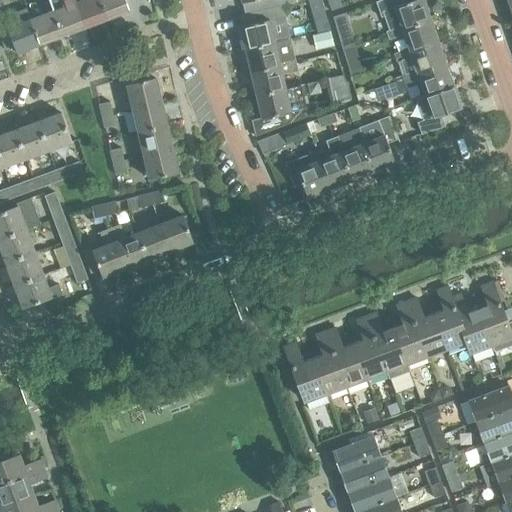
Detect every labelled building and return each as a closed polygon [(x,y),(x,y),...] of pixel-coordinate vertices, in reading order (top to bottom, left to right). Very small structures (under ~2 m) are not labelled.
[(75,0),(49,0),(53,10),(63,36),(85,27),(75,0)] [(75,0),(85,27),(109,18),(101,0),(75,0)] [(101,0),(109,18),(131,10),(126,0),(101,0)] [(242,0),(243,3),(254,0),(255,0),(258,11),(282,5),(283,5),(295,3),(293,0),(242,0)] [(404,0),(379,0),(376,1),(381,17),(384,16),(388,30),(402,26),(402,29),(431,19),(424,0),(410,0),(405,2),(404,0)] [(261,21),(241,25),(247,50),(275,43),(274,39),(289,35),(282,5),(258,11),(261,21)] [(17,53),(41,44),(31,19),(27,8),(4,16),(17,53)] [(41,44),(63,36),(53,10),(31,19),(41,44)] [(349,71),(362,66),(344,10),(331,14),(349,71)] [(410,50),(438,40),(431,19),(402,29),(402,26),(388,30),(386,31),(389,39),(398,36),(399,40),(406,38),(409,48),(410,50)] [(330,31),(327,20),(321,21),(323,32),(330,31)] [(317,50),(334,46),(330,33),(314,37),(317,50)] [(275,43),(247,50),(252,73),(281,66),(280,64),(296,61),(289,35),(274,39),(275,43)] [(446,62),(438,40),(410,50),(409,48),(394,53),(397,61),(401,60),(405,74),(417,69),(418,72),(446,62)] [(252,73),(257,95),(286,89),(286,86),(283,74),(298,71),(296,61),(280,64),(281,66),(252,73)] [(405,74),(391,79),(398,95),(407,91),(406,88),(421,82),(425,95),(453,85),(446,62),(418,72),(417,69),(405,74)] [(133,107),(161,100),(155,78),(128,85),(133,107)] [(321,84),(326,107),(349,98),(344,78),(321,84)] [(263,119),(269,117),(272,130),(306,116),(304,107),(306,107),(300,83),(286,86),(286,89),(257,95),(263,119)] [(425,95),(416,98),(423,119),(418,121),(422,133),(446,125),(442,115),(461,108),(453,85),(425,95)] [(139,131),(167,124),(161,100),(133,107),(139,131)] [(102,114),(113,112),(110,101),(99,103),(102,114)] [(38,121),(48,150),(73,141),(62,112),(38,121)] [(113,112),(102,114),(105,128),(116,125),(113,112)] [(333,113),(325,116),(328,125),(336,122),(333,113)] [(325,116),(317,120),(321,128),(328,125),(325,116)] [(399,139),(390,116),(379,121),(378,119),(359,127),(359,128),(365,143),(362,144),(373,171),(395,162),(388,143),(399,139)] [(26,158),(48,150),(38,121),(16,129),(26,158)] [(288,143),(313,133),(308,122),(284,132),(288,143)] [(145,154),(172,148),(167,124),(139,131),(145,154)] [(351,180),(373,171),(362,144),(365,143),(359,128),(338,136),(344,151),(340,152),(351,180)] [(0,160),(2,167),(26,158),(16,129),(0,134),(0,160)] [(330,188),(351,180),(340,152),(344,151),(338,136),(337,136),(326,140),(332,156),(319,161),(330,188)] [(113,162),(124,159),(121,147),(110,149),(113,162)] [(172,148),(145,154),(151,179),(178,172),(172,148)] [(330,188),(319,161),(316,151),(285,163),(295,187),(302,184),(307,197),(330,188)] [(124,159),(113,162),(116,174),(127,171),(124,159)] [(56,169),(60,180),(83,172),(79,161),(56,169)] [(38,189),(60,180),(56,169),(33,178),(38,189)] [(13,197),(38,189),(33,178),(9,187),(13,197)] [(0,202),(13,197),(9,187),(0,190),(0,202)] [(150,193),(152,204),(165,201),(162,190),(150,193)] [(53,219),(64,215),(55,191),(44,195),(53,219)] [(150,193),(139,195),(142,207),(152,204),(150,193)] [(0,238),(27,229),(41,224),(31,197),(16,203),(17,206),(0,212),(0,238)] [(104,204),(106,215),(118,212),(115,201),(104,204)] [(94,218),(106,215),(104,204),(91,207),(94,218)] [(158,224),(169,251),(194,242),(184,214),(158,224)] [(62,242),(73,238),(64,215),(53,219),(62,242)] [(126,236),(121,223),(110,228),(126,268),(149,259),(139,231),(126,236)] [(149,259),(169,251),(158,224),(139,231),(149,259)] [(103,276),(126,268),(110,228),(99,232),(105,244),(92,249),(103,276)] [(0,246),(6,263),(35,252),(27,229),(0,238),(0,246)] [(70,265),(81,261),(73,238),(62,242),(70,265)] [(15,286),(44,275),(35,252),(6,263),(15,286)] [(81,261),(70,265),(77,283),(88,279),(81,261)] [(23,308),(52,297),(63,293),(59,284),(48,288),(44,275),(15,286),(23,308)] [(479,307),(492,343),(494,349),(511,342),(511,319),(508,321),(493,281),(481,285),(488,304),(479,307)] [(452,296),(453,296),(448,285),(438,289),(445,307),(434,311),(448,348),(468,340),(452,296)] [(492,343),(479,307),(469,311),(462,293),(453,296),(452,296),(468,340),(472,351),(492,343)] [(448,348),(434,311),(424,314),(417,296),(407,300),(427,355),(448,348)] [(394,326),(408,362),(427,355),(407,300),(396,304),(403,322),(394,326)] [(376,312),(367,315),(387,370),(385,371),(393,392),(414,384),(406,363),(408,362),(394,326),(383,330),(376,312)] [(367,377),(385,371),(387,370),(367,315),(356,319),(363,338),(353,341),(367,377)] [(367,377),(353,341),(343,345),(336,326),(327,330),(347,385),(367,377)] [(327,392),(347,385),(327,330),(316,334),(323,352),(313,356),(327,392)] [(297,341),(286,345),(309,408),(330,401),(327,392),(313,356),(303,360),(297,341)] [(511,407),(511,391),(509,384),(469,399),(476,420),(511,407)] [(364,411),(369,425),(382,420),(377,406),(364,411)] [(437,406),(422,412),(426,423),(441,418),(437,406)] [(511,407),(476,420),(484,440),(511,430),(511,407)] [(431,437),(443,433),(438,420),(427,424),(431,437)] [(415,444),(426,440),(421,426),(410,431),(415,444)] [(511,430),(484,440),(492,462),(511,453),(511,430)] [(443,433),(431,437),(436,450),(448,446),(443,433)] [(341,472),(382,457),(374,435),(327,452),(330,460),(336,458),(341,471),(341,472)] [(426,440),(415,444),(419,457),(431,453),(426,440)] [(0,460),(0,484),(45,468),(41,458),(24,464),(20,453),(0,460)] [(511,453),(492,462),(479,466),(487,486),(499,481),(511,476),(511,453)] [(349,492),(389,477),(382,457),(341,472),(341,471),(335,474),(338,480),(344,478),(349,492)] [(446,477),(458,472),(453,460),(441,465),(446,477)] [(430,485),(441,481),(436,467),(424,471),(430,485)] [(0,484),(0,506),(35,495),(31,484),(48,478),(45,468),(0,484)] [(458,472),(446,477),(451,490),(463,486),(461,481),(468,478),(465,470),(458,472)] [(511,476),(499,481),(506,501),(511,498),(511,476)] [(357,511),(397,498),(389,477),(349,492),(343,494),(345,501),(351,498),(356,511),(357,511)] [(441,481),(430,485),(434,497),(445,492),(441,481)] [(0,506),(0,511),(49,511),(59,509),(56,499),(39,505),(35,495),(0,506)] [(357,511),(402,511),(397,498),(357,511)] [(284,511),(281,502),(271,505),(273,511),(284,511)] [(459,511),(472,511),(468,502),(457,506),(459,511)]
